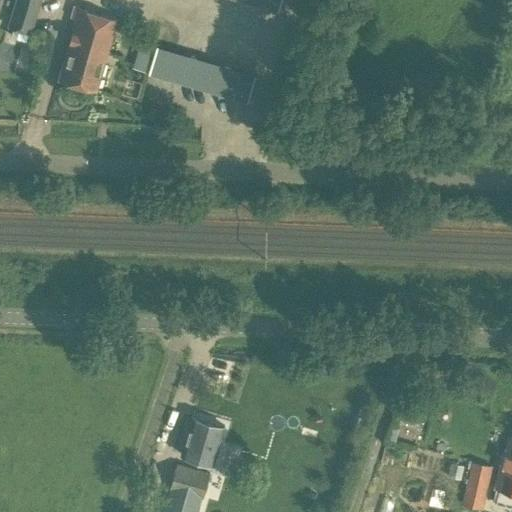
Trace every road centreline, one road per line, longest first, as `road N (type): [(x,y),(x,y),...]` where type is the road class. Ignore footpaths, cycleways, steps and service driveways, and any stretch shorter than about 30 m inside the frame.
road 1 (tertiary): [(511,339),(0,316)]
road 2 (unclassified): [(511,179),(0,160)]
